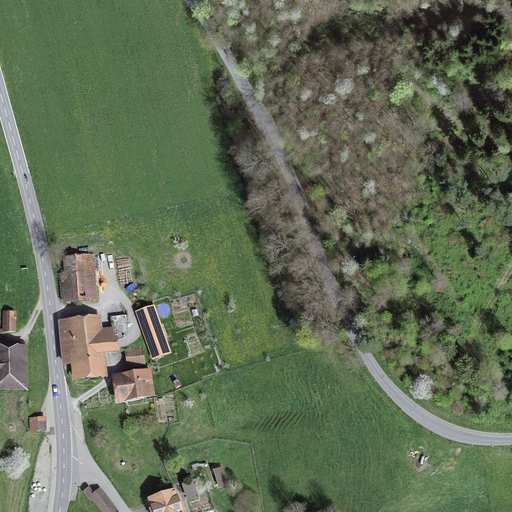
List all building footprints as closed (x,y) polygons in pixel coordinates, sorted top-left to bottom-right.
[(97,301),(94,256),(64,258),(65,277),(61,277),(63,303),(97,301)] [(138,314),(153,355),(170,348),(154,308),(138,314)] [(15,312),(4,312),(4,332),(14,332),(15,312)] [(113,329),(114,339),(122,339),(126,335),(129,335),(127,317),(111,318),(112,329),(113,329)] [(77,362),(76,355),(99,352),(116,350),(115,340),(114,340),(114,339),(113,329),(112,329),(96,331),(95,318),(60,322),(64,363),(73,362),(77,362)] [(0,347),(0,386),(21,386),(21,348),(0,347)] [(127,351),(129,367),(144,365),(142,349),(127,351)] [(101,374),(99,352),(76,355),(77,362),(73,362),(74,377),(101,374)] [(115,380),(118,399),(140,396),(140,397),(152,396),(149,372),(138,373),(138,376),(115,380)] [(31,419),(31,431),(42,431),(41,419),(31,419)] [(222,470),(215,472),(219,486),(227,484),(222,470)] [(192,482),(183,485),(188,498),(196,495),(192,482)] [(97,493),(94,495),(88,488),(84,492),(90,500),(93,498),(103,511),(116,511),(100,491),(97,493)] [(150,499),(154,511),(184,511),(177,489),(150,499)]
